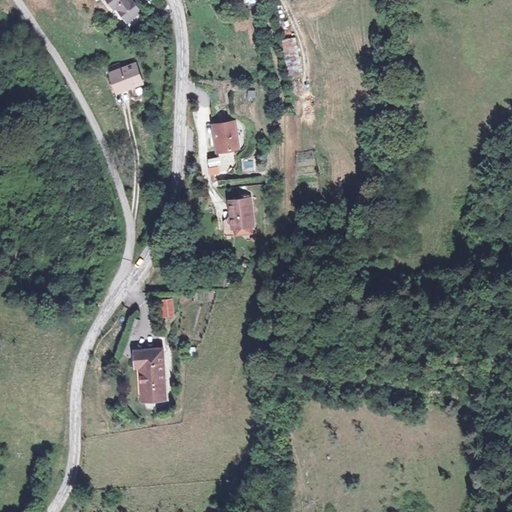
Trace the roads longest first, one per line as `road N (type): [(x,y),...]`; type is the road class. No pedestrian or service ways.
road 1 (track): [(279,399),(273,370),(307,66),(280,0)]
road 2 (residential): [(121,295),(128,207),(65,68),(18,0)]
road 3 (tertiary): [(173,0),(182,39),(173,208),(121,295)]
road 4 (tertiary): [(121,295),(83,360),(72,469),(51,511)]
